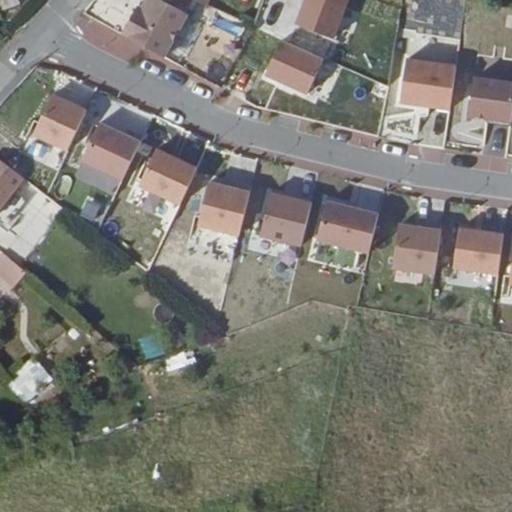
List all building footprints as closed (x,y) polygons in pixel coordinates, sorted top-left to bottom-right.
[(143,7),(128,36),(169,59),(193,15),(166,0),(152,0),(148,9),(143,7)] [(354,0),(313,0),(304,25),(341,39),(354,0)] [(324,56),(282,38),(266,73),(309,92),(324,56)] [(436,106),(450,108),(457,65),(408,58),(401,101),(416,103),(420,100),(433,102),(436,106)] [(488,122),(511,125),(511,120),(511,81),(476,76),(470,115),(489,118),(488,122)] [(32,134),(66,150),(85,109),(52,93),(32,134)] [(120,181),(141,137),(126,129),(123,134),(99,122),(79,162),(120,181)] [(338,149),(342,136),(323,130),(319,143),(338,149)] [(138,185),(178,204),(195,168),(155,149),(138,185)] [(0,211),(25,180),(0,160),(0,211)] [(237,235),(249,188),(233,184),(232,189),(206,182),(195,225),(237,235)] [(298,246),(309,203),(269,193),(258,236),(298,246)] [(368,251),(378,212),(326,199),(316,238),(368,251)] [(398,223),(391,267),(435,274),(442,230),(398,223)] [(497,273),(503,234),(459,228),(453,266),(497,273)] [(0,278),(14,290),(28,274),(2,252),(0,253),(0,278)] [(258,343),(242,349),(249,369),(265,364),(258,343)] [(95,364),(105,376),(119,364),(109,352),(95,364)] [(33,357),(10,379),(30,401),(54,379),(33,357)]
